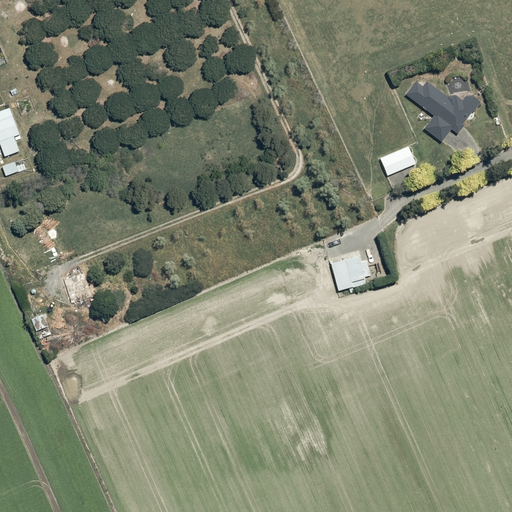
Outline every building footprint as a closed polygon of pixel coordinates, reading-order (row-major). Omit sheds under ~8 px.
[(453,102),(420,77),(406,96),(434,117),(424,130),(442,143),(451,130),(457,134),(480,102),(468,93),(462,101),(457,97),(453,102)] [(19,135),(9,108),(0,111),(0,146),(4,157),(19,152),(13,137),(19,135)] [(415,165),(408,148),(380,159),(387,176),(415,165)] [(26,169),(23,160),(2,167),(5,176),(26,169)] [(362,253),(334,263),(342,286),(370,277),(362,253)] [(92,297),(84,272),(62,279),(69,304),(78,301),(81,309),(91,306),(89,298),(92,297)]
